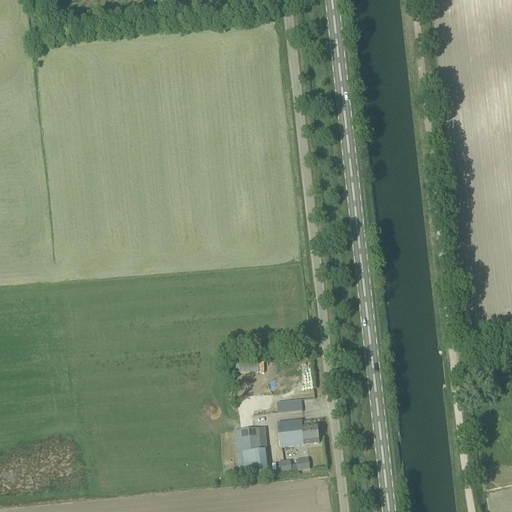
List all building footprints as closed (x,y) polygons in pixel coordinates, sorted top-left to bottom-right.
[(318,410),(317,399),(302,401),(303,412),(318,410)] [(279,449),(309,445),(319,444),(317,426),(301,428),(300,420),(276,423),(279,449)] [(265,451),(258,452),(256,430),(235,432),(240,479),(267,475),(265,451)] [(297,460),(297,472),(310,472),(309,459),(297,460)] [(278,463),(279,474),(291,472),(290,462),(278,463)]
